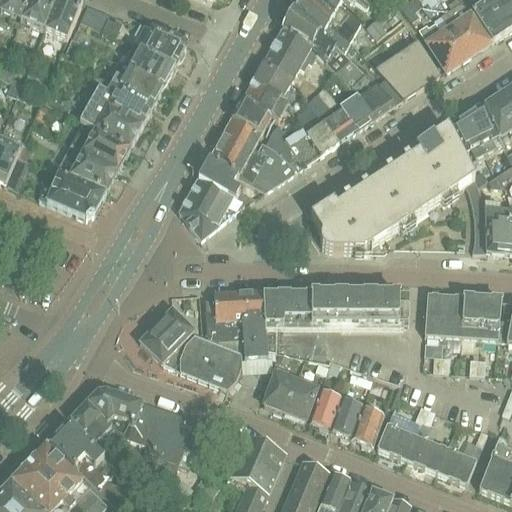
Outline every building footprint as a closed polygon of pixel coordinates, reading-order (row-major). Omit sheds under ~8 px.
[(0,17),(0,19),(10,23),(9,27),(19,31),(31,0),(6,0),(1,14),(0,17)] [(30,31),(44,37),(58,0),(31,0),(19,31),(29,35),(30,31)] [(66,46),(81,9),(59,0),(58,0),(44,37),(66,46)] [(187,0),(211,9),(211,8),(215,0),(187,0)] [(305,0),(302,0),(294,15),(320,38),(342,60),(343,59),(349,47),(327,30),(331,23),(305,0)] [(359,29),(338,11),(341,7),(339,6),(333,0),(305,0),(331,23),(327,30),(349,47),(359,29)] [(339,2),(340,0),(344,0),(366,14),(371,7),(364,0),(363,1),(361,0),(333,0),(339,6),(341,7),(341,6),(339,2)] [(416,0),(415,1),(423,11),(426,8),(430,13),(437,7),(432,1),(431,0),(416,0)] [(473,24),(490,49),(511,34),(511,14),(502,0),(500,0),(498,2),(496,0),(449,0),(450,1),(460,9),(458,10),(460,12),(461,11),(473,24)] [(511,0),(502,0),(511,14),(511,0)] [(400,13),(411,27),(418,22),(415,17),(423,11),(415,1),(400,13)] [(102,36),(109,19),(86,10),(80,27),(102,36)] [(475,59),(490,49),(473,24),(461,11),(460,12),(458,10),(447,16),(456,30),(475,59)] [(294,15),(282,36),(311,53),(317,57),(315,60),(325,70),(349,96),(364,81),(343,59),(342,60),(320,38),(294,15)] [(448,34),(442,39),(441,39),(460,68),(475,59),(456,30),(447,16),(440,21),(448,34)] [(376,45),(386,37),(376,24),(366,33),(376,45)] [(418,36),(445,78),(460,68),(441,39),(442,39),(435,30),(428,34),(426,31),(418,36)] [(137,44),(133,51),(175,75),(178,69),(179,67),(181,66),(184,60),(184,58),(185,56),(183,49),(151,36),(141,32),(135,43),(137,44)] [(76,35),(72,43),(80,48),(84,39),(76,35)] [(304,66),(311,53),(282,36),(262,71),(291,88),(299,74),(303,76),(307,68),(304,66)] [(71,45),(65,59),(83,67),(89,52),(80,49),(80,48),(72,43),(71,45)] [(375,77),(384,86),(402,107),(439,83),(417,49),(375,77)] [(172,80),(175,75),(133,51),(122,70),(118,68),(117,69),(164,94),(171,80),(172,80)] [(156,109),(164,94),(117,69),(110,80),(114,83),(110,91),(153,115),(156,109)] [(262,71),(252,89),(287,110),(293,99),(287,96),(291,88),(262,71)] [(1,73),(0,74),(0,82),(21,91),(23,87),(12,83),(14,79),(1,73)] [(23,87),(21,91),(22,90),(30,94),(35,84),(26,80),(23,87)] [(374,125),(394,111),(375,92),(364,81),(349,96),(355,102),(357,101),(374,125)] [(21,91),(0,82),(0,84),(11,89),(6,99),(16,103),(16,102),(17,102),(21,92),(21,91)] [(384,86),(375,92),(394,111),(395,112),(395,111),(402,107),(384,86)] [(252,89),(242,107),(278,128),(287,110),(252,89)] [(130,156),(142,134),(149,120),(150,120),(153,115),(110,91),(108,94),(99,92),(80,128),(82,130),(95,137),(130,156)] [(36,98),(21,92),(17,102),(32,109),(36,98)] [(316,99),(323,108),(329,114),(337,109),(323,92),(316,99)] [(511,92),(500,100),(511,122),(511,92)] [(316,99),(306,109),(309,112),(317,122),(329,114),(323,108),(316,99)] [(511,122),(500,100),(483,112),(498,143),(500,148),(498,143),(507,137),(509,141),(511,139),(511,122)] [(341,116),(341,117),(355,138),(374,125),(357,101),(355,102),(338,113),(341,116)] [(66,120),(70,113),(50,102),(46,109),(66,120)] [(242,107),(232,125),(229,131),(258,147),(270,125),(278,128),(242,107)] [(53,116),(41,110),(35,122),(47,128),(53,116)] [(298,121),(306,131),(317,122),(309,112),(298,121)] [(483,112),(464,124),(483,163),(503,153),(500,148),(498,143),(483,112)] [(341,117),(323,128),(337,150),(355,138),(341,117)] [(411,130),(420,142),(434,132),(425,119),(411,130)] [(450,133),(446,135),(459,160),(467,175),(473,186),(470,181),(485,173),(480,164),(483,163),(464,124),(450,133)] [(370,149),(383,139),(374,127),(361,137),(370,149)] [(323,128),(305,141),(302,135),(289,144),(288,143),(284,146),(287,149),(302,174),(319,162),(337,150),(323,128)] [(130,156),(95,137),(82,130),(70,152),(69,153),(82,159),(117,178),(118,179),(130,156)] [(219,149),(247,165),(253,155),(258,147),(229,131),(219,149)] [(297,177),(302,174),(287,149),(284,146),(288,143),(277,131),(273,134),(265,151),(259,147),(287,169),(288,170),(297,177)] [(485,259),(484,214),(483,211),(473,186),(467,175),(459,160),(446,135),(424,149),(427,154),(335,214),(332,209),(309,223),(320,240),(319,248),(321,252),(325,258),(362,258),(464,192),(468,201),(471,210),(473,222),(474,233),(474,246),(472,255),(471,259),(485,259)] [(0,190),(5,192),(17,163),(23,150),(1,140),(0,142),(0,190)] [(253,155),(247,165),(266,176),(276,190),(297,177),(288,170),(287,169),(259,147),(258,147),(253,155)] [(219,149),(209,167),(237,183),(264,198),(276,190),(266,176),(247,165),(219,149)] [(23,150),(18,162),(27,166),(31,153),(23,150)] [(105,200),(117,178),(82,159),(69,153),(70,152),(66,150),(62,159),(68,162),(58,180),(95,196),(105,200)] [(5,192),(17,197),(29,167),(17,163),(5,192)] [(234,206),(239,197),(232,193),(237,183),(209,167),(198,186),(234,206)] [(511,169),(499,178),(501,185),(511,178),(511,169)] [(471,181),(476,192),(487,185),(482,175),(471,181)] [(487,187),(490,192),(497,193),(502,191),(499,179),(487,187)] [(38,206),(80,224),(85,226),(93,223),(93,222),(105,200),(95,196),(58,180),(51,195),(44,192),(38,206)] [(198,186),(188,204),(179,219),(200,246),(244,211),(234,206),(198,186)] [(239,197),(234,206),(244,211),(245,211),(255,204),(240,195),(239,197)] [(509,217),(484,214),(485,259),(505,261),(509,217)] [(242,346),(243,365),(267,364),(266,357),(264,337),(262,301),(262,298),(213,300),(214,306),(205,307),(207,343),(216,349),(242,346)] [(276,330),(330,330),(408,330),(408,301),(276,301),(262,301),(264,337),(276,337),(276,330)] [(424,343),(438,344),(438,350),(442,350),(445,303),(427,302),(424,343)] [(447,345),(460,346),(463,304),(445,303),(442,350),(446,350),(447,345)] [(460,346),(474,346),(474,352),(478,353),(481,305),(463,304),(460,346)] [(483,347),(497,348),(500,307),(481,305),(478,353),(483,353),(483,347)] [(139,349),(160,369),(161,370),(162,370),(162,372),(192,343),(190,341),(194,337),(171,315),(139,349)] [(266,357),(275,358),(276,337),(264,337),(266,357)] [(179,378),(216,393),(226,397),(235,388),(241,374),(241,360),(194,342),(192,343),(162,372),(177,377),(179,376),(179,378)] [(287,371),(289,362),(277,359),(275,367),(287,371)] [(441,364),(441,363),(433,362),(433,378),(440,378),(441,364)] [(441,363),(441,364),(440,378),(448,379),(449,363),(441,363)] [(477,366),(477,365),(470,365),(469,380),(476,381),(477,366)] [(477,365),(477,366),(476,381),(484,382),(485,366),(477,365)] [(336,380),(340,370),(330,367),(330,368),(325,381),(328,382),(330,378),(336,380)] [(327,377),(329,372),(318,368),(314,376),(325,380),(327,377)] [(275,380),(274,381),(263,411),(284,418),(296,387),(287,384),(289,379),(277,374),(275,380)] [(363,379),(352,375),(347,386),(369,395),(372,386),(362,382),(363,379)] [(307,386),(305,391),(296,387),(284,418),(305,426),(318,390),(307,386)] [(383,390),(372,386),(369,395),(368,397),(379,401),(383,390)] [(507,423),(511,411),(511,395),(502,421),(507,423)] [(196,478),(197,473),(211,433),(142,409),(105,396),(97,398),(86,409),(113,435),(121,443),(146,452),(144,457),(156,461),(155,465),(178,472),(196,478)] [(308,429),(329,437),(341,405),(320,397),(308,429)] [(329,437),(350,445),(362,413),(341,405),(329,437)] [(106,442),(113,435),(86,409),(70,426),(95,450),(104,440),(106,442)] [(420,412),(414,427),(422,429),(428,415),(420,412)] [(384,422),(383,421),(362,413),(350,445),(372,453),(384,422)] [(428,415),(422,429),(429,432),(435,417),(428,415)] [(46,451),(110,511),(132,511),(133,511),(106,487),(116,476),(66,429),(46,451)] [(377,455),(406,467),(416,443),(386,431),(377,455)] [(480,437),(474,451),(481,454),(487,439),(480,437)] [(406,467),(435,479),(445,455),(416,443),(406,467)] [(236,511),(263,511),(268,500),(285,462),(243,444),(227,483),(228,483),(225,489),(244,496),(236,511)] [(511,457),(496,451),(478,496),(511,509),(511,457)] [(106,511),(45,453),(28,470),(10,488),(35,511),(106,511)] [(435,479),(465,491),(475,467),(445,455),(435,479)] [(312,511),(326,479),(303,469),(284,511),(312,511)] [(223,488),(208,476),(197,489),(213,501),(223,488)] [(332,481),(318,511),(339,511),(350,488),(332,481)] [(10,488),(0,498),(0,511),(1,511),(35,511),(10,488)] [(365,511),(371,497),(350,488),(339,511),(365,511)] [(388,511),(391,505),(371,497),(365,511),(388,511)]
